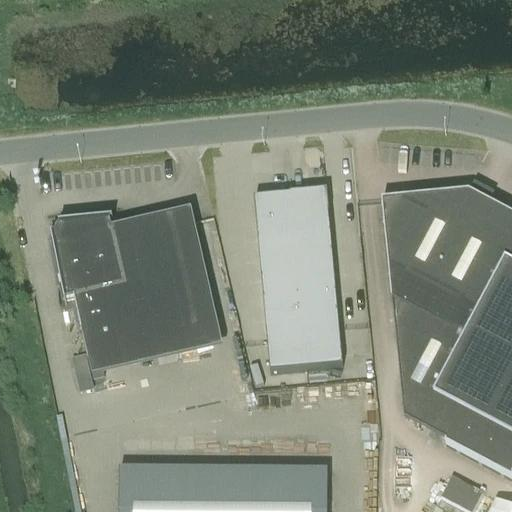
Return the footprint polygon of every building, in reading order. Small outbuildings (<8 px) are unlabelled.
[(253,187),(269,363),(342,356),(326,181),(253,187)] [(383,212),(395,307),(465,344),(434,401),(462,416),(445,450),(511,484),(511,220),(474,199),(383,208),(383,212)] [(173,232),(194,227),(192,215),(112,233),(110,225),(113,224),(113,223),(59,228),(59,232),(55,238),(51,239),(65,308),(75,306),(88,361),(197,336),(173,232)] [(327,511),(328,476),(119,475),(119,511),(327,511)] [(442,501),(466,511),(476,511),(484,494),(451,479),(442,501)] [(511,511),(511,510),(494,501),(488,511),(511,511)]
